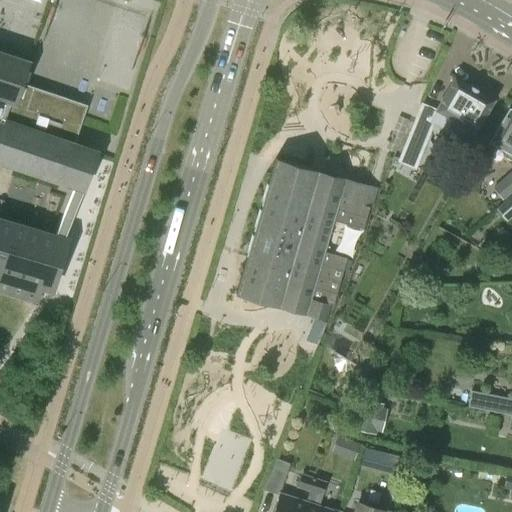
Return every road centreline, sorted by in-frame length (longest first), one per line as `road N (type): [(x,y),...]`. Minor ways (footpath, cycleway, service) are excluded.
road 1 (primary): [(213,0),(169,107),(48,511)]
road 2 (primary): [(102,511),(249,0)]
